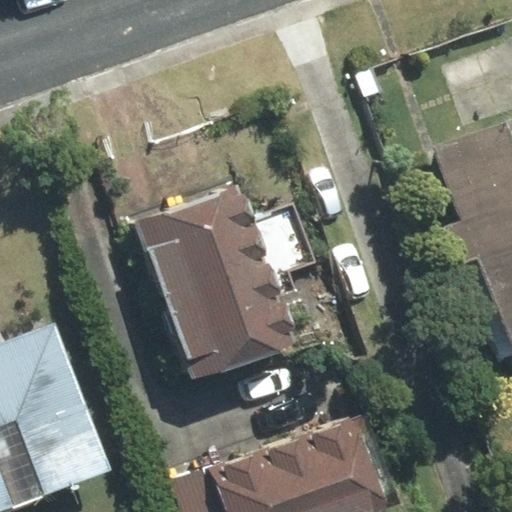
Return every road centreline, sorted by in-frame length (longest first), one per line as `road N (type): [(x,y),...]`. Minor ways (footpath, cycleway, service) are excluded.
road 1 (unknown): [(274,19),(340,260),(427,511)]
road 2 (residential): [(0,57),(161,0)]
